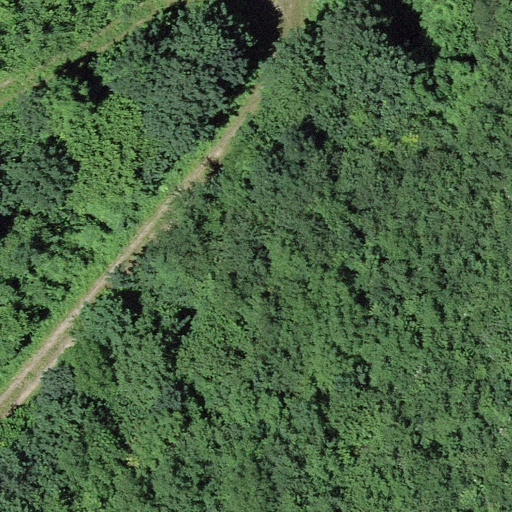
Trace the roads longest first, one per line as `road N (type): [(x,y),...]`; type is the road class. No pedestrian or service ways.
road 1 (track): [(0,413),(260,101),(289,23),(275,0)]
road 2 (track): [(181,0),(0,92)]
